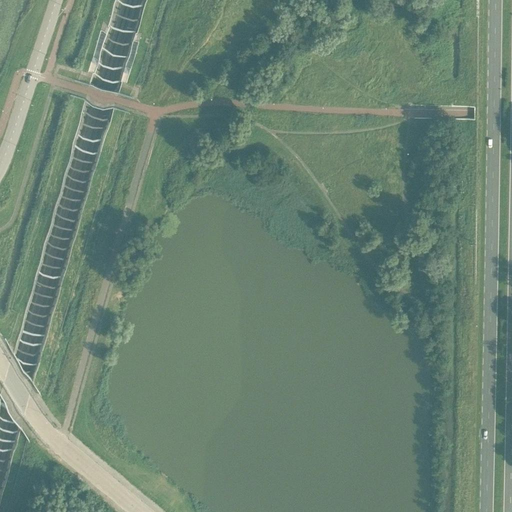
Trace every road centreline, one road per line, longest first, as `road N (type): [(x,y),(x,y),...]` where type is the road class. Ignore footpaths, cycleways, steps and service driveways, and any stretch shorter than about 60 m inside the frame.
road 1 (primary): [(494,0),(486,511)]
road 2 (unclassified): [(139,511),(59,445),(0,362)]
road 3 (unclassified): [(56,0),(0,167)]
